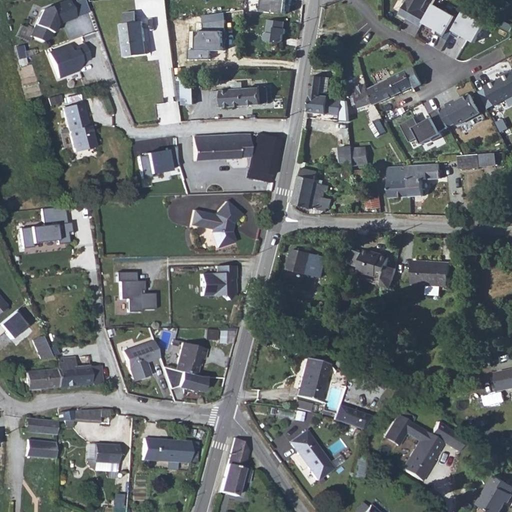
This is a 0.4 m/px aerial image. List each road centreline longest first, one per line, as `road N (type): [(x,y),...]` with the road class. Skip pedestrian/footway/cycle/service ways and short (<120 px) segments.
road 1 (unclassified): [(278,220),(511,228)]
road 2 (unclassified): [(0,397),(22,408),(89,398),(225,422)]
road 3 (unclassified): [(318,0),(278,220)]
road 4 (unclassified): [(278,220),(228,412)]
road 5 (residential): [(353,0),(373,22),(446,65),(460,69),(498,56)]
road 6 (unclassified): [(303,511),(228,412)]
